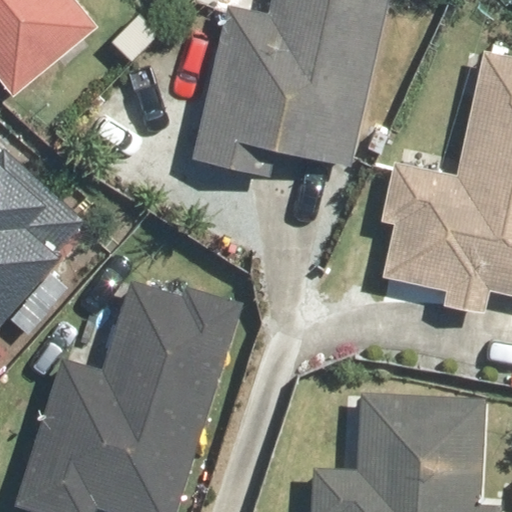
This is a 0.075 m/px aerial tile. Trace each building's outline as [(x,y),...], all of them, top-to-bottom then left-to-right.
[(0,0),(0,89),(9,101),(99,31),(73,0),(0,0)] [(278,0),(275,13),(230,4),(199,159),(272,174),(277,150),(352,166),(389,0),(278,0)] [(438,280),(511,295),(511,61),(483,56),(460,172),(409,163),(389,270),(438,279),(438,280)] [(0,162),(0,319),(58,253),(27,226),(46,207),(0,162)] [(114,511),(176,511),(240,301),(128,267),(98,366),(58,354),(13,500),(53,511),(95,511),(97,507),(114,511)] [(500,511),(501,506),(483,505),(485,399),(363,397),(361,474),(360,474),(360,471),(324,470),(323,511),(500,511)]
